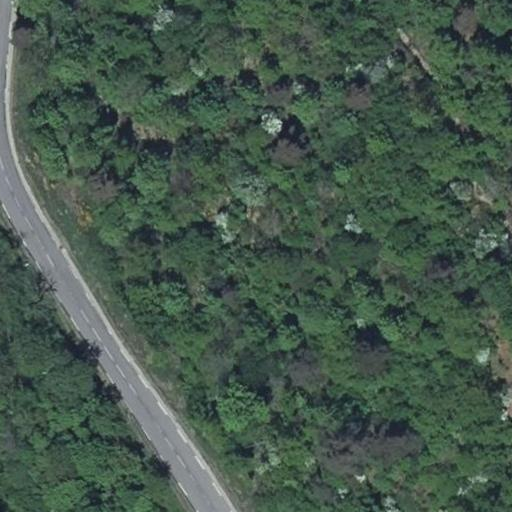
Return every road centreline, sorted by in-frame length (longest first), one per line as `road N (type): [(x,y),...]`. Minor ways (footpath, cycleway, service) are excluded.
road 1 (secondary): [(13,0),(6,66),(15,155),(216,511)]
road 2 (track): [(511,214),(481,187),(454,110),(387,0)]
